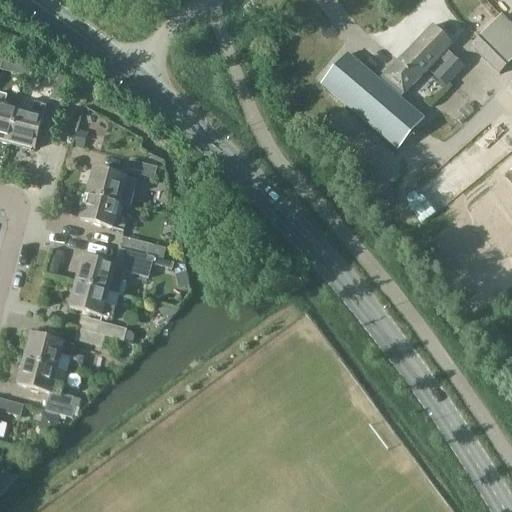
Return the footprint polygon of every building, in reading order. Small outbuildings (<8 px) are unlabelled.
[(500,75),(511,62),(511,27),(502,17),(472,47),(500,75)] [(383,77),(379,82),(399,99),(439,58),(445,64),(452,57),(446,51),(452,45),(433,26),(383,77)] [(346,55),(320,85),(397,150),(423,120),(399,99),(379,82),(346,55)] [(445,64),(433,76),(445,88),(464,68),(452,57),(445,64)] [(61,103),(68,76),(56,73),(49,100),(61,103)] [(0,140),(9,143),(18,109),(5,106),(7,97),(0,94),(0,140)] [(35,150),(46,107),(34,104),(32,113),(18,109),(9,143),(35,150)] [(83,150),(87,134),(78,131),(74,147),(83,150)] [(154,181),(157,169),(131,162),(127,174),(154,181)] [(130,208),(134,194),(137,182),(94,171),(87,196),(120,205),(130,208)] [(123,233),(126,221),(117,219),(120,205),(87,196),(81,221),(123,233)] [(127,252),(153,259),(162,261),(165,250),(122,238),(121,240),(119,249),(127,252)] [(82,259),(75,284),(109,294),(123,297),(126,286),(125,283),(123,282),(122,281),(125,273),(148,280),(152,265),(153,259),(127,252),(119,249),(114,267),(82,259)] [(153,259),(152,265),(161,268),(172,271),(173,264),(162,262),(153,259)] [(48,264),(45,275),(56,278),(59,267),(48,264)] [(111,321),(114,310),(106,308),(109,294),(75,284),(69,309),(111,321)] [(178,314),(177,314),(175,313),(161,310),(159,313),(166,324),(167,325),(167,326),(178,314)] [(123,342),(126,331),(99,323),(96,335),(104,337),(123,342)] [(101,349),(104,337),(96,335),(78,330),(74,341),(101,349)] [(32,337),(25,362),(58,370),(67,373),(74,348),(32,337)] [(73,419),(75,407),(71,406),(74,398),(61,395),(63,387),(54,384),(58,370),(25,362),(19,387),(49,395),(45,412),(73,419)] [(0,412),(20,418),(23,406),(0,400),(0,412)]
